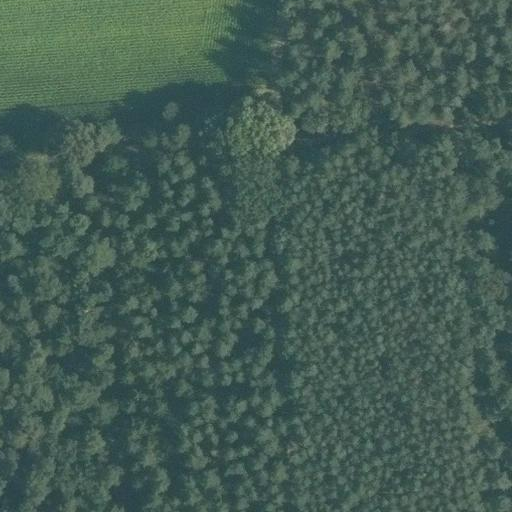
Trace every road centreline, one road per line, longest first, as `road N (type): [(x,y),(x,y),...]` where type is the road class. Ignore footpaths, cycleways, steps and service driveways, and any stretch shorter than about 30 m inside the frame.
road 1 (track): [(0,153),(511,111)]
road 2 (track): [(288,0),(274,129),(301,511)]
